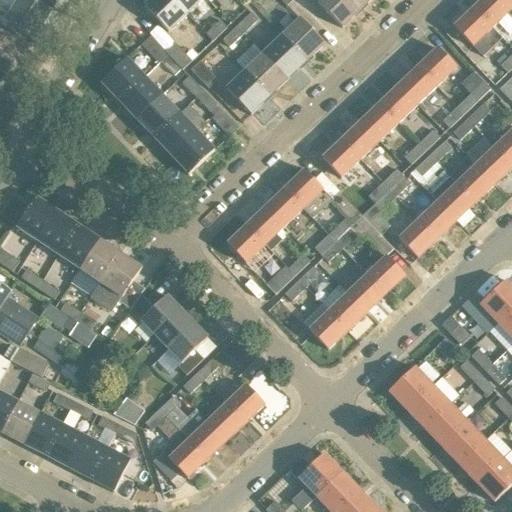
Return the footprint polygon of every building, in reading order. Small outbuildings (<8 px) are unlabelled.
[(20,34),(32,42),(49,14),(26,0),(17,0),(9,15),(0,9),(0,25),(2,26),(1,28),(18,38),(20,34)] [(169,35),(187,17),(170,0),(151,0),(143,8),(169,35)] [(170,0),(187,17),(205,0),(170,0)] [(277,0),(286,8),(294,0),(277,0)] [(342,30),(360,12),(349,0),(318,0),(316,3),(342,30)] [(372,0),(349,0),(360,12),(372,0)] [(492,30),(511,12),(499,0),(483,0),(472,10),(492,30)] [(511,0),(499,0),(511,12),(511,10),(511,0)] [(492,30),(472,10),(453,29),(472,49),(492,30)] [(258,22),(250,15),(236,28),(243,35),(258,22)] [(280,37),(306,64),(325,46),(299,19),(280,37)] [(212,44),(227,30),(220,22),(205,36),(212,44)] [(236,28),(221,42),(228,50),(243,35),(236,28)] [(262,55),(288,82),(306,64),(280,37),(262,55)] [(158,66),(161,63),(168,57),(165,53),(151,38),(141,47),(158,66)] [(182,72),(192,63),(175,44),(165,53),(168,57),(181,71),(182,72)] [(238,63),(246,70),(261,53),(253,46),(238,63)] [(418,68),(438,89),(457,70),(437,50),(418,68)] [(262,55),(243,73),(269,100),(288,82),(262,55)] [(511,56),(499,68),(507,76),(511,70),(511,56)] [(0,94),(16,68),(0,57),(0,94)] [(174,78),(181,71),(168,57),(161,63),(174,78)] [(118,104),(145,78),(127,60),(100,85),(118,104)] [(217,81),(200,63),(190,72),(208,91),(217,81)] [(399,86),(418,107),(438,89),(418,68),(399,86)] [(251,118),(269,100),(243,73),(225,91),(251,118)] [(490,91),(473,74),(460,86),(470,96),(457,109),(464,116),(490,91)] [(118,104),(135,122),(162,97),(145,78),(118,104)] [(203,93),(189,78),(181,85),(195,100),(203,93)] [(511,78),(498,92),(511,105),(511,78)] [(379,105),(399,125),(418,107),(399,86),(379,105)] [(209,115),(217,107),(203,93),(195,100),(209,115)] [(180,115),(162,97),(135,122),(153,141),(180,115)] [(399,125),(379,105),(360,123),(380,144),(399,125)] [(489,115),(482,107),(467,121),(474,129),(489,115)] [(441,123),(449,131),(464,116),(457,109),(441,123)] [(239,130),(221,111),(211,120),(228,139),(239,130)] [(171,159),(197,134),(180,115),(153,141),(171,159)] [(467,121),(452,135),(460,143),(474,129),(467,121)] [(368,169),(361,162),(380,144),(360,123),(341,142),(361,162),(368,170),(368,169)] [(511,130),(494,148),(511,166),(511,130)] [(440,140),(439,139),(433,132),(418,146),(426,154),(440,140)] [(215,153),(197,134),(171,159),(188,178),(215,153)] [(361,162),(341,142),(322,160),(341,181),(361,162)] [(454,156),(451,151),(443,144),(429,157),(437,165),(440,161),(451,173),(458,167),(450,160),(454,156)] [(403,160),(411,168),(426,154),(418,146),(403,160)] [(511,166),(494,148),(475,166),(495,187),(511,170),(511,166)] [(429,157),(414,171),(422,179),(437,165),(429,157)] [(475,166),(455,185),(475,205),(495,187),(475,166)] [(303,172),(284,190),(303,210),(323,191),(303,172)] [(382,185),(389,192),(403,179),(396,172),(382,185)] [(428,173),(422,179),(426,183),(432,177),(428,173)] [(410,186),(403,179),(389,192),(396,199),(410,186)] [(456,224),(475,205),(455,185),(450,180),(431,198),(436,203),(456,224)] [(362,218),(389,192),(382,185),(365,202),(350,187),(341,195),(362,218)] [(284,190),(265,209),(284,229),(303,210),(284,190)] [(396,199),(389,192),(362,218),(381,238),(391,229),(378,216),(396,199)] [(329,236),(335,243),(362,218),(341,195),(329,205),(345,221),(329,236)] [(15,229),(36,244),(57,213),(35,199),(15,229)] [(437,242),(456,224),(436,203),(417,222),(437,242)] [(265,209),(246,228),(265,248),(284,229),(265,209)] [(78,228),(57,213),(36,244),(58,258),(78,228)] [(362,218),(335,243),(342,251),(355,238),(361,244),(366,239),(372,246),(381,238),(362,218)] [(418,261),(437,242),(417,222),(398,240),(418,261)] [(79,272),(99,242),(78,228),(58,258),(79,272)] [(246,267),(265,248),(246,228),(226,247),(246,267)] [(320,258),(335,243),(329,236),(314,251),(320,258)] [(99,242),(79,272),(99,286),(94,294),(95,295),(121,256),(99,242)] [(335,243),(320,258),(327,265),(342,251),(335,243)] [(0,266),(11,274),(18,263),(0,250),(0,266)] [(142,270),(121,256),(95,295),(91,301),(111,315),(115,308),(118,304),(121,300),(122,301),(134,283),(142,270)] [(295,279),(309,265),(302,257),(288,271),(285,268),(295,279)] [(366,276),(386,296),(405,278),(386,258),(366,276)] [(265,287),(275,297),(295,279),(285,268),(265,287)] [(320,276),(313,269),(298,283),(306,290),(320,276)] [(20,280),(36,291),(42,282),(26,272),(20,280)] [(386,296),(366,276),(347,295),(366,315),(386,296)] [(36,291),(54,303),(60,294),(42,282),(36,291)] [(497,326),(511,311),(511,288),(506,282),(479,307),(497,326)] [(131,312),(141,296),(145,290),(134,283),(122,301),(121,300),(118,304),(131,312)] [(298,283),(284,296),(292,304),(306,290),(298,283)] [(0,315),(28,335),(37,322),(7,301),(12,294),(0,286),(0,315)] [(366,315),(347,295),(328,313),(347,334),(366,315)] [(141,323),(154,337),(180,312),(167,298),(154,310),(141,296),(131,312),(127,317),(137,327),(141,323)] [(59,313),(48,306),(40,318),(61,332),(69,319),(59,313)] [(65,306),(62,309),(59,313),(69,319),(76,325),(82,317),(65,306)] [(511,341),(511,311),(497,326),(511,341)] [(194,326),(180,312),(154,337),(168,351),(194,326)] [(328,352),(347,334),(328,313),(308,332),(328,352)] [(28,335),(0,315),(0,334),(20,348),(28,335)] [(177,369),(186,378),(203,361),(195,352),(208,340),(194,326),(168,351),(181,365),(177,369)] [(459,326),(449,336),(460,347),(470,338),(459,326)] [(62,340),(46,329),(38,341),(54,352),(62,340)] [(456,351),(445,340),(435,349),(446,360),(456,351)] [(32,351),(51,363),(57,354),(54,352),(38,341),(32,351)] [(3,358),(10,363),(17,352),(10,348),(3,358)] [(9,364),(32,376),(41,380),(48,366),(18,350),(17,352),(10,363),(9,364)] [(478,351),(470,359),(484,373),(492,366),(478,351)] [(0,382),(9,364),(0,358),(0,382)] [(219,369),(211,361),(197,375),(205,382),(219,369)] [(78,369),(68,362),(64,368),(74,375),(78,369)] [(459,370),(472,384),(480,377),(466,362),(459,370)] [(492,366),(484,373),(498,387),(506,380),(492,366)] [(406,413),(432,387),(415,369),(388,394),(406,413)] [(197,375),(182,389),(189,397),(205,382),(197,375)] [(45,394),(47,391),(50,385),(41,380),(32,376),(27,385),(45,394)] [(486,399),(494,392),(480,377),(472,384),(486,399)] [(226,405),(246,426),(265,407),(245,387),(226,405)] [(423,431),(450,406),(432,387),(406,413),(423,431)] [(126,399),(131,394),(125,389),(121,395),(126,399)] [(0,394),(0,435),(1,436),(18,404),(0,394)] [(52,404),(70,413),(75,404),(57,395),(52,404)] [(165,420),(180,406),(173,398),(158,413),(165,420)] [(511,416),(511,410),(501,399),(494,406),(508,421),(511,416)] [(126,400),(113,417),(134,427),(144,413),(126,400)] [(23,448),(40,415),(18,404),(1,436),(23,448)] [(70,413),(87,423),(92,415),(92,413),(75,404),(70,413)] [(246,426),(226,405),(206,424),(226,444),(246,426)] [(441,449),(467,424),(450,406),(423,431),(441,449)] [(198,414),(195,411),(175,431),(180,436),(207,463),(226,444),(206,424),(204,421),(198,414)] [(165,420),(158,413),(144,426),(151,434),(165,420)] [(46,459),(63,427),(40,415),(23,448),(46,459)] [(511,466),(511,453),(477,417),(470,423),(511,466)] [(101,418),(101,419),(97,428),(105,432),(115,437),(120,428),(101,418)] [(458,468),(485,443),(467,424),(441,449),(458,468)] [(68,471),(85,439),(63,427),(46,459),(68,471)] [(133,446),(136,439),(137,437),(120,428),(115,437),(133,446)] [(207,463),(180,436),(161,453),(168,461),(187,482),(207,463)] [(91,483),(108,450),(98,445),(85,439),(68,471),(91,483)] [(502,461),(485,443),(458,468),(476,486),(502,461)] [(114,494),(131,463),(108,450),(91,483),(114,494)] [(291,503),(299,511),(301,511),(310,505),(342,474),(324,455),(297,481),(305,489),(291,503)] [(511,487),(511,471),(502,461),(476,486),(493,505),(511,487)] [(316,511),(338,511),(359,492),(342,474),(310,505),(316,511)] [(375,511),(377,511),(359,492),(338,511),(375,511)] [(283,511),(274,503),(265,511),(283,511)]
